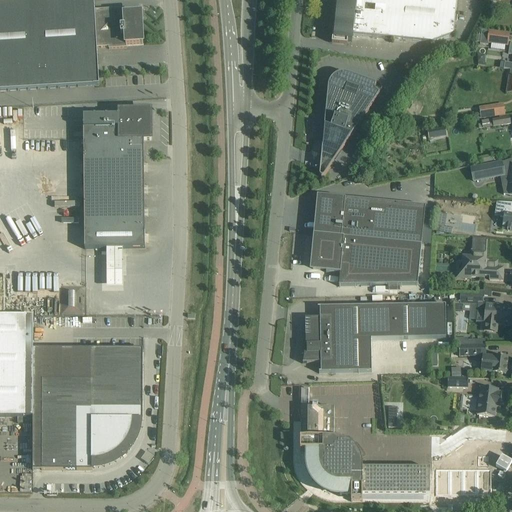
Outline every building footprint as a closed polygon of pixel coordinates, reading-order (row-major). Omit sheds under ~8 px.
[(140,32),(139,15),(124,16),(124,9),(94,11),(93,0),(0,0),(0,91),(99,86),(97,48),(109,48),(109,50),(126,49),(126,45),(143,44),(142,39),(142,34),(141,33),(140,32)] [(454,36),(457,0),(339,0),(336,41),(352,42),(352,36),(432,44),(454,36)] [(488,46),(488,43),(507,46),(509,34),(488,32),(481,31),(481,37),(480,44),(480,45),(488,46)] [(328,87),(328,89),(321,155),(335,160),(379,94),(376,92),(376,91),(375,90),(375,89),(375,88),(375,87),(376,86),(376,85),(348,75),(347,74),(345,74),(344,74),(343,74),(341,74),(340,74),(339,75),(337,75),(336,76),(335,76),(334,77),(333,78),(332,79),(331,80),(330,81),(330,82),(329,83),(329,85),(328,86),(328,87)] [(416,105),(412,111),(417,114),(421,107),(416,105)] [(479,108),(481,120),(501,117),(499,105),(479,108)] [(131,109),(131,112),(119,112),(119,129),(83,130),(85,250),(145,249),(143,141),(151,141),(151,112),(139,112),(139,108),(131,109)] [(482,129),(483,129),(511,125),(509,117),(481,122),(482,124),(478,125),(479,129),(482,129)] [(447,136),(445,127),(427,130),(428,139),(447,136)] [(502,162),(471,168),(472,175),(479,173),(480,181),(505,176),(502,162)] [(325,199),(321,236),(422,246),(425,208),(332,198),(332,199),(325,199)] [(504,218),(502,229),(511,230),(511,203),(496,202),(494,216),(504,218)] [(438,214),(435,232),(451,235),(452,229),(444,227),(446,215),(438,214)] [(418,286),(422,246),(321,236),(313,236),(313,237),(317,237),(317,243),(315,243),(312,270),(326,271),(326,273),(340,275),(338,288),(418,286)] [(472,239),(472,249),(471,258),(462,258),(462,263),(456,263),(456,280),(471,281),(471,278),(484,279),(485,277),(489,277),(489,281),(503,282),(504,268),(489,267),(489,262),(490,262),(490,261),(485,261),(486,239),(472,239)] [(123,253),(107,253),(107,291),(123,291),(123,253)] [(84,313),(83,285),(63,286),(64,314),(84,313)] [(511,326),(511,322),(511,307),(486,305),(482,305),(483,295),(461,294),(460,304),(478,305),(476,322),(484,323),(483,331),(496,333),(497,325),(511,326)] [(445,306),(330,308),(318,309),(320,309),(320,319),(305,319),(306,342),(305,347),(307,347),(307,354),(304,354),(303,364),(321,364),(321,373),(319,373),(319,374),(372,373),(371,341),(446,339),(445,306)] [(0,418),(32,418),(32,350),(32,317),(0,316),(0,418)] [(464,339),(457,339),(457,347),(459,347),(486,346),(486,340),(464,341),(464,339)] [(486,356),(486,346),(459,347),(459,357),(486,356)] [(92,471),(92,461),(101,460),(107,458),(111,456),(115,453),(119,450),(123,446),(126,442),(128,438),(130,434),(132,426),(132,421),(142,421),(143,350),(32,350),(32,418),(32,471),(92,471)] [(492,373),(496,374),(506,375),(506,372),(508,372),(508,366),(507,365),(508,358),(494,357),(494,358),(482,356),(481,372),(492,373)] [(461,379),(460,369),(451,369),(451,378),(461,379)] [(448,378),(448,389),(468,390),(468,379),(461,379),(451,378),(448,378)] [(477,416),(495,418),(496,408),(500,408),(500,407),(497,407),(497,401),(500,401),(500,403),(501,403),(502,393),(498,393),(498,390),(480,388),(479,400),(477,400),(475,411),(477,411),(477,416)] [(337,493),(340,493),(340,496),(351,496),(351,497),(352,497),(352,495),(362,495),(362,497),(363,497),(363,496),(430,496),(430,470),(363,469),(363,467),(362,462),(361,459),(359,455),(357,452),(356,450),(352,447),(348,444),(346,443),(344,442),(341,441),(339,441),(336,440),(334,440),(334,410),(308,410),(308,440),(301,440),(300,452),(308,452),(307,463),(310,463),(310,468),(311,471),(312,473),(313,476),(314,478),(313,479),(314,480),(318,481),(318,482),(318,483),(319,485),(321,485),(322,485),(323,489),(322,489),(324,490),(325,489),(329,491),(332,492),(335,493),(337,493)] [(388,410),(387,430),(395,430),(396,410),(388,410)] [(489,470),(434,470),(434,496),(489,496),(489,470)]
